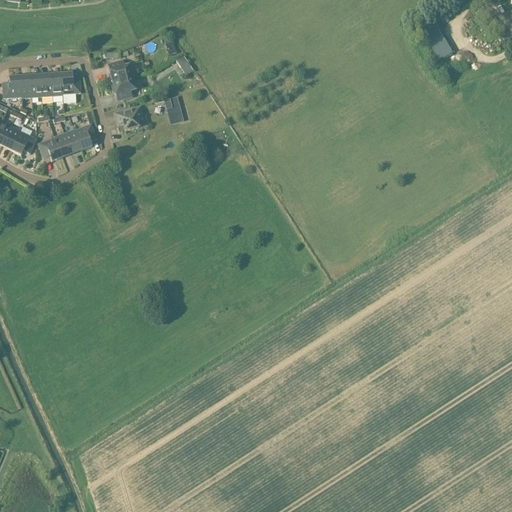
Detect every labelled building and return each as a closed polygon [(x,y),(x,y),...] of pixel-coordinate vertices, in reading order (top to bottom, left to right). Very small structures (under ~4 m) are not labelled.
[(420,28),(439,61),(452,54),(434,20),(420,28)] [(175,62),(180,70),(188,65),(182,57),(175,62)] [(107,67),(112,85),(131,79),(128,67),(123,69),(122,63),(107,67)] [(60,76),(62,96),(80,95),(79,80),(72,80),(72,75),(60,76)] [(51,77),(50,77),(52,98),(62,97),(62,96),(60,76),(60,78),(51,78),(51,77)] [(40,78),(41,99),(52,98),(50,77),(50,78),(40,79),(40,78)] [(20,79),(21,99),(21,100),(31,100),(30,78),(30,80),(20,80),(20,79)] [(30,78),(31,100),(41,99),(40,78),(40,79),(30,80),(30,78)] [(3,101),(21,99),(20,79),(8,79),(9,85),(2,85),(3,101)] [(131,79),(112,85),(117,102),(131,99),(129,93),(135,92),(131,79)] [(171,109),(166,110),(170,126),(182,123),(176,99),(169,101),(171,109)] [(137,122),(142,120),(139,109),(114,115),(117,127),(123,126),(125,132),(138,129),(137,122)] [(1,124),(1,125),(0,126),(0,145),(2,146),(1,147),(11,128),(1,124)] [(91,127),(74,133),(81,152),(91,148),(89,144),(96,141),(91,127)] [(20,133),(11,128),(1,147),(2,148),(2,146),(11,150),(10,152),(20,133)] [(73,132),(64,135),(71,155),(71,154),(80,151),(80,152),(81,152),(74,133),(73,132)] [(36,141),(20,134),(20,133),(10,152),(21,157),(23,152),(29,155),(36,141)] [(54,139),(54,140),(62,159),(61,158),(70,154),(71,156),(71,155),(64,135),(54,139)] [(51,163),(62,159),(54,140),(37,146),(43,161),(49,158),(51,163)]
